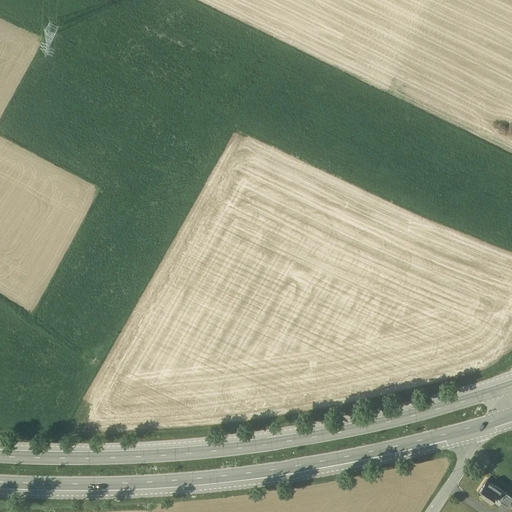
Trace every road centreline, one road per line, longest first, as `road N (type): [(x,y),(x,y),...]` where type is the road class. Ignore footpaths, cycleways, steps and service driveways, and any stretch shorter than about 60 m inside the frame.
road 1 (primary): [(511,381),(279,438),(133,452),(0,451)]
road 2 (primary): [(0,477),(173,475),(283,463),(491,416)]
